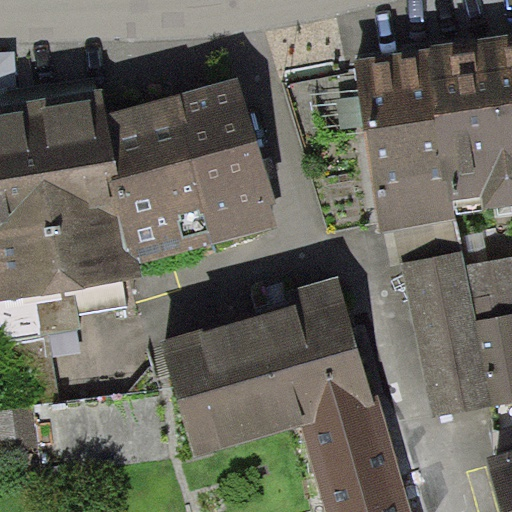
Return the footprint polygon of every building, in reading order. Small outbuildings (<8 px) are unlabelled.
[(511,212),(511,39),(433,48),(458,220),(511,212)] [(458,220),(433,48),(359,58),(383,230),(458,220)] [(239,79),(108,115),(140,264),(281,227),(239,79)] [(140,264),(108,115),(102,90),(0,104),(0,299),(142,275),(140,264)] [(463,252),(404,265),(436,417),(437,417),(511,401),(511,307),(485,314),(481,294),(511,287),(511,257),(466,267),(463,252)] [(263,311),(160,342),(195,458),(300,427),(325,511),(410,511),(344,287),(263,311)] [(0,451),(38,447),(32,405),(0,409),(0,451)] [(511,511),(511,452),(488,460),(505,511),(511,511)]
